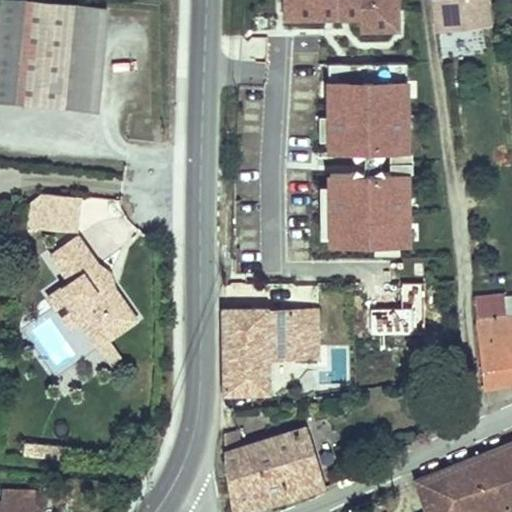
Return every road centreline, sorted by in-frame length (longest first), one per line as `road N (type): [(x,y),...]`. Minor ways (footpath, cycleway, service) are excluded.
road 1 (secondary): [(205,0),(199,381),(190,456),(164,503)]
road 2 (unknown): [(499,425),(474,343),(430,45)]
road 3 (residential): [(511,420),(298,511)]
road 4 (unknown): [(200,155),(0,152)]
